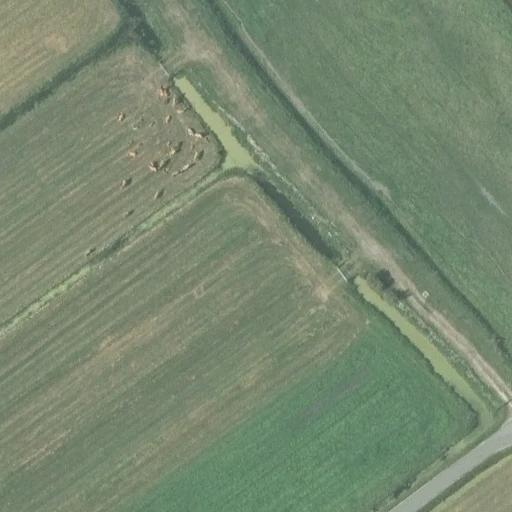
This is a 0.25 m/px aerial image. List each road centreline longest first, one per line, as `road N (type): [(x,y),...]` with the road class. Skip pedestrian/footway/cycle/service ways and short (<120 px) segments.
road 1 (track): [(511,403),(365,243)]
road 2 (unclassified): [(402,511),(511,435)]
